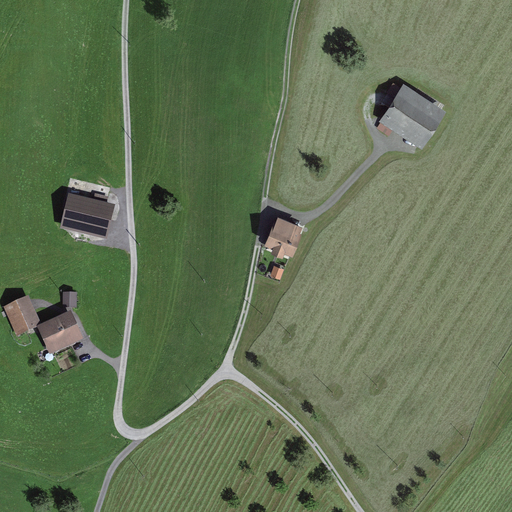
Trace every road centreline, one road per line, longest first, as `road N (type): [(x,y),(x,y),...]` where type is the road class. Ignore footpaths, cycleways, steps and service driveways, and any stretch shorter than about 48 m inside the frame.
road 1 (track): [(297,0),(249,294),(226,370)]
road 2 (track): [(365,511),(305,428),(226,370)]
road 3 (track): [(122,455),(60,484),(0,464)]
